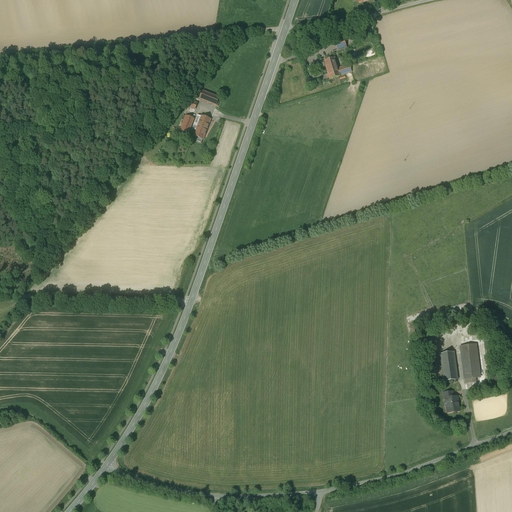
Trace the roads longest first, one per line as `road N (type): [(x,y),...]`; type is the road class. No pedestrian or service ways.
road 1 (tertiary): [(190,302),(294,0)]
road 2 (track): [(0,60),(284,29)]
road 3 (unclassified): [(106,466),(152,484),(225,496),(318,493)]
road 4 (track): [(511,198),(409,259),(447,344)]
road 5 (unclassified): [(318,493),(390,477),(511,430)]
road 6 (unclassified): [(0,294),(190,302)]
road 7 (tertiary): [(106,466),(150,394),(190,302)]
